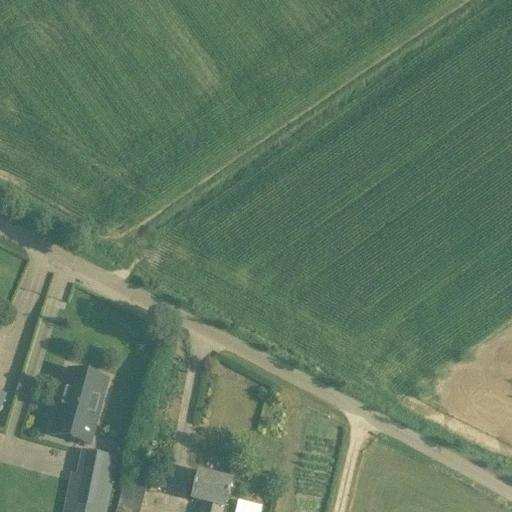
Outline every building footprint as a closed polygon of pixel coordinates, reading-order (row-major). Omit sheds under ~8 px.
[(76,425),(70,444),(90,450),(109,383),(68,371),(54,419),(76,425)] [(198,511),(222,511),(230,483),(199,475),(192,501),(201,504),(198,511)] [(106,511),(112,484),(70,476),(63,511),(106,511)] [(139,511),(145,492),(122,485),(115,511),(139,511)] [(262,511),(264,507),(240,502),(237,511),(262,511)]
